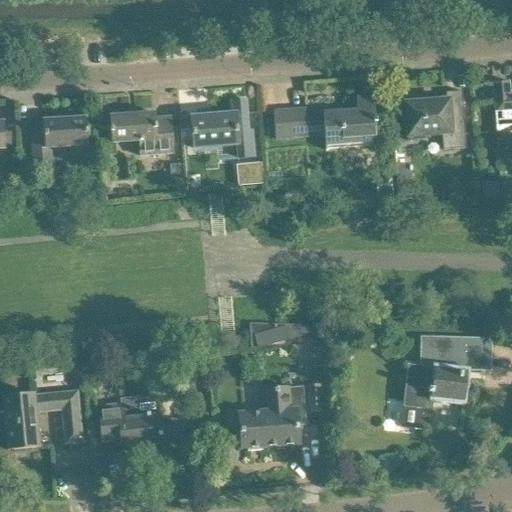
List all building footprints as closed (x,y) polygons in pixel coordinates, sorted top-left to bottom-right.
[(509,83),(494,84),(497,133),(500,133),(500,132),(511,126),(511,99),(510,99),(509,83)] [(466,149),(461,92),(446,94),(446,101),(404,104),(407,138),(409,138),(409,142),(424,140),(424,136),(442,135),(443,151),(466,149)] [(389,96),(378,97),(378,107),(389,106),(389,96)] [(290,111),(273,112),(275,140),(292,139),(325,137),(326,150),(376,147),(373,98),(357,99),(358,112),(342,113),(342,112),(334,113),(333,108),(290,111)] [(234,115),(191,119),(194,151),(235,147),(237,160),(254,158),(252,130),(249,130),(246,101),(233,102),(234,115)] [(173,155),(170,119),(155,120),(154,114),(110,117),(112,144),(140,142),(141,157),(173,155)] [(42,123),(30,124),(32,165),(52,163),(51,149),(70,148),(71,156),(88,155),(86,119),(42,121),(42,123)] [(0,149),(3,150),(15,150),(14,129),(3,129),(3,123),(0,123),(0,149)] [(262,164),(249,165),(250,187),(263,186),(262,164)] [(310,327),(250,324),(251,352),(312,335),(310,327)] [(464,406),(466,388),(468,388),(469,378),(468,378),(468,371),(490,372),(491,339),(420,338),(419,367),(407,366),(401,407),(400,410),(399,413),(398,416),(398,419),(398,422),(399,425),(400,428),(426,431),(430,402),(464,406)] [(81,361),(46,362),(47,376),(82,375),(81,361)] [(305,415),(324,414),(322,385),(304,386),(305,415)] [(299,445),(296,410),(289,411),(287,389),(263,391),(265,413),(238,415),(241,449),(247,449),(247,452),(262,451),(262,448),(299,445)] [(37,449),(34,415),(60,413),(63,447),(81,445),(77,393),(35,397),(35,394),(3,396),(8,452),(14,451),(14,453),(24,452),(24,450),(37,449)] [(184,442),(182,422),(157,418),(155,399),(137,401),(123,403),(123,407),(97,410),(100,439),(114,438),(113,436),(119,436),(120,449),(146,446),(146,448),(162,447),(162,445),(184,442)]
